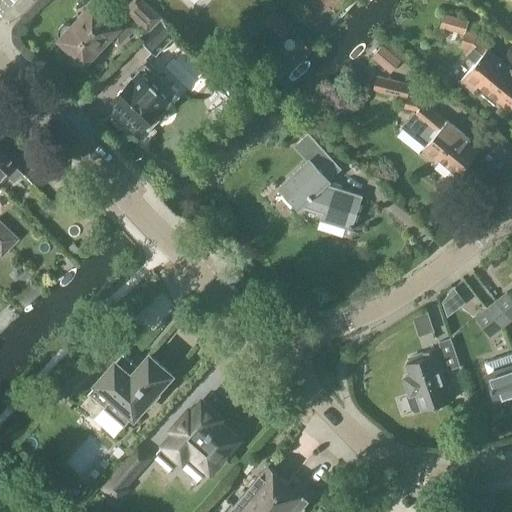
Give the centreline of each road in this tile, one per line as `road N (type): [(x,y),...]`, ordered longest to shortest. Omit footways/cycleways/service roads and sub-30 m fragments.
road 1 (residential): [(277,355),(0,71)]
road 2 (residential): [(277,355),(289,379),(387,464),(422,476),(511,469)]
road 3 (residential): [(277,355),(411,291),(511,206)]
